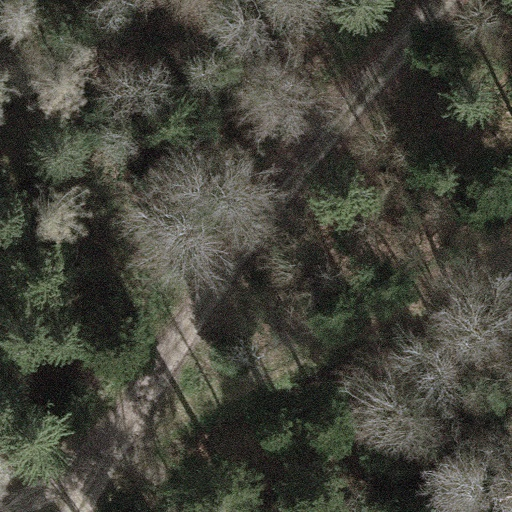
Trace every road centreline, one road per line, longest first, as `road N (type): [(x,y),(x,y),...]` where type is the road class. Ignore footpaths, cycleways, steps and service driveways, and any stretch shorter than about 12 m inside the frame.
road 1 (track): [(88,511),(147,412),(444,0)]
road 2 (track): [(147,412),(511,228)]
road 3 (track): [(147,412),(9,511)]
